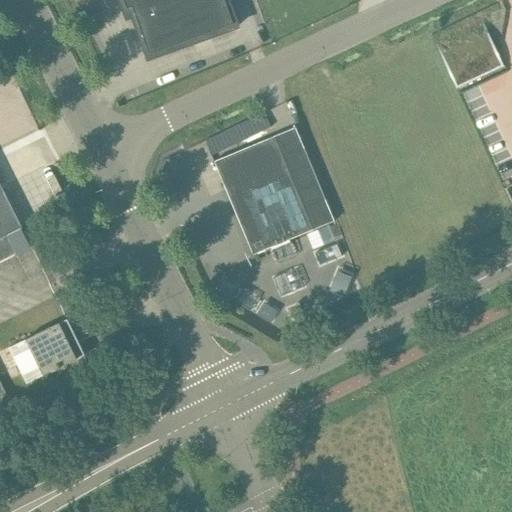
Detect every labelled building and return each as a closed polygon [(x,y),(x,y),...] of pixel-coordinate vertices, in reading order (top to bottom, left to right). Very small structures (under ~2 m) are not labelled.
[(120,0),(124,10),(130,8),(147,55),(150,54),(152,59),(164,54),(162,50),(176,45),(178,49),(211,37),(209,32),(223,27),(225,32),(237,28),(235,23),(238,22),(229,0),(120,0)] [(480,22),(435,43),(456,88),(501,67),(480,22)] [(275,136),(214,161),(253,255),(335,221),(296,127),(275,136)] [(207,143),(159,159),(174,205),(223,189),(207,143)] [(0,238),(4,236),(6,236),(22,228),(0,183),(0,238)] [(6,236),(4,236),(0,238),(0,263),(16,256),(6,236)] [(26,339),(10,347),(27,383),(44,375),(85,355),(84,354),(76,337),(70,324),(67,319),(49,328),(26,339)]
